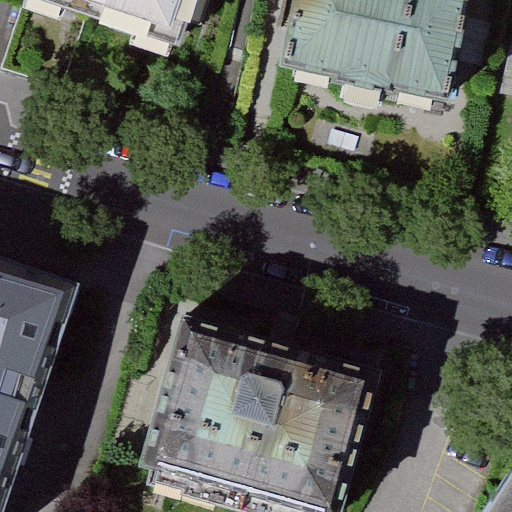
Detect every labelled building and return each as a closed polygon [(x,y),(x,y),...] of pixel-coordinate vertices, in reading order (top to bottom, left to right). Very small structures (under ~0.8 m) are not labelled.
[(195,0),(81,0),(184,34),(195,0)] [(484,0),(310,0),(297,68),(465,101),(484,0)] [(0,511),(13,511),(88,287),(0,258),(0,511)] [(341,511),(381,375),(191,320),(148,466),(307,511),(341,511)] [(511,511),(511,473),(486,511),(511,511)]
